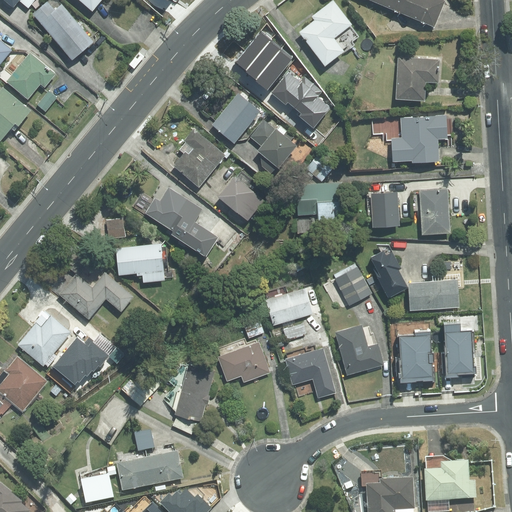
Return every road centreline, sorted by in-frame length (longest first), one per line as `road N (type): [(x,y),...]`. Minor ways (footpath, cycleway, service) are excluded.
road 1 (secondary): [(232,0),(177,51),(0,265)]
road 2 (residential): [(265,485),(302,451),(352,425),(511,410)]
road 3 (tertiary): [(511,321),(496,88)]
